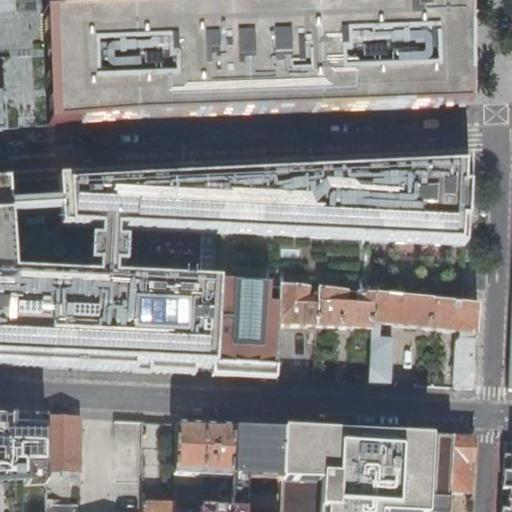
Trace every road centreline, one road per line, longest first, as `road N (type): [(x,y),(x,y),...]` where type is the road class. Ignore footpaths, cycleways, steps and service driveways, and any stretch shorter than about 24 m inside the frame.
road 1 (residential): [(0,163),(497,140),(487,414)]
road 2 (residential): [(487,414),(0,396)]
